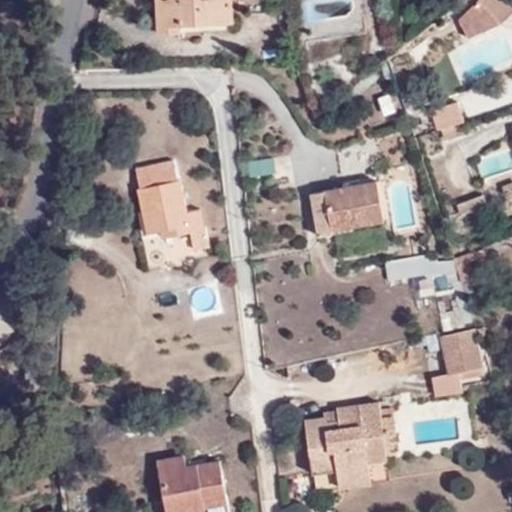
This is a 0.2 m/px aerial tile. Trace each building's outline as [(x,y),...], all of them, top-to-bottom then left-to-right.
[(181,24),(232,21),(230,0),(156,0),(159,32),(181,32),(181,24)] [(479,1),(500,23),(511,11),(511,4),(508,0),(478,0),(479,1)] [(468,37),(500,23),(479,1),(460,19),(468,37)] [(462,123),(467,121),(461,103),(435,110),(440,130),(443,129),(462,123)] [(462,123),(443,129),(446,141),(466,135),(462,123)] [(175,233),(189,230),(206,227),(202,208),(188,210),(182,178),(179,179),(174,158),(136,165),(149,230),(174,224),(175,233)] [(325,189),(332,228),(385,218),(378,180),(325,189)] [(333,232),(332,228),(325,189),(311,192),(319,234),(333,232)] [(469,199),(472,207),(486,202),(483,194),(469,199)] [(460,212),(472,207),(469,199),(456,203),(460,212)] [(206,227),(189,230),(192,247),(209,244),(206,227)] [(454,255),(455,258),(456,262),(486,253),(485,247),(474,250),(474,248),(454,255)] [(430,252),(386,260),(389,278),(440,269),(442,275),(459,272),(456,262),(455,258),(441,260),(430,252)] [(458,371),(485,364),(475,326),(443,333),(451,372),(458,371)] [(486,371),(485,364),(458,371),(460,377),(486,371)] [(384,431),(385,434),(398,432),(394,407),(381,409),(379,399),(337,406),(338,409),(339,419),(327,421),(326,417),(305,419),(313,473),(337,469),(341,486),(372,481),(370,465),(365,434),(384,431)] [(339,419),(338,409),(326,410),(326,417),(327,421),(339,419)] [(388,462),(385,434),(384,431),(365,434),(370,465),(388,462)] [(166,511),(227,500),(220,461),(187,467),(185,455),(157,460),(166,511)] [(229,511),(227,500),(166,511),(229,511)]
